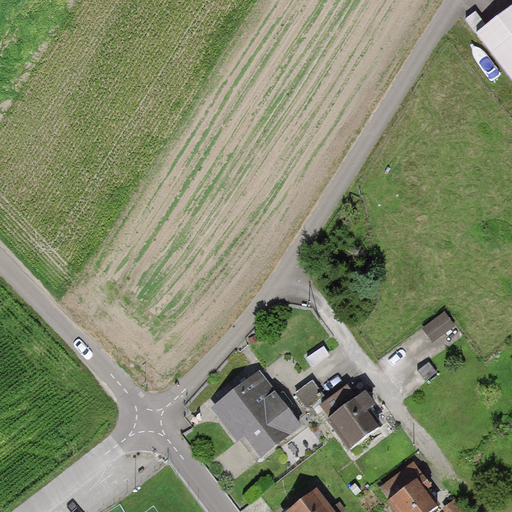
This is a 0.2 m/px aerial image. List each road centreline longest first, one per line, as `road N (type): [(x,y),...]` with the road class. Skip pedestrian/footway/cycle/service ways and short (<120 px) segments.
road 1 (track): [(149,421),(279,279),(451,0)]
road 2 (residential): [(149,421),(0,259)]
road 3 (residential): [(31,511),(149,421)]
